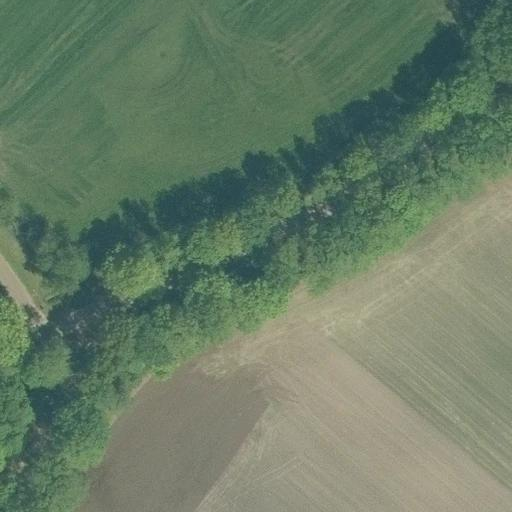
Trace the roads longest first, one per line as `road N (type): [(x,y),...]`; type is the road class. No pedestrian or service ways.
road 1 (unclassified): [(0,352),(274,231),(511,87)]
road 2 (track): [(55,327),(77,341),(71,375),(0,483)]
